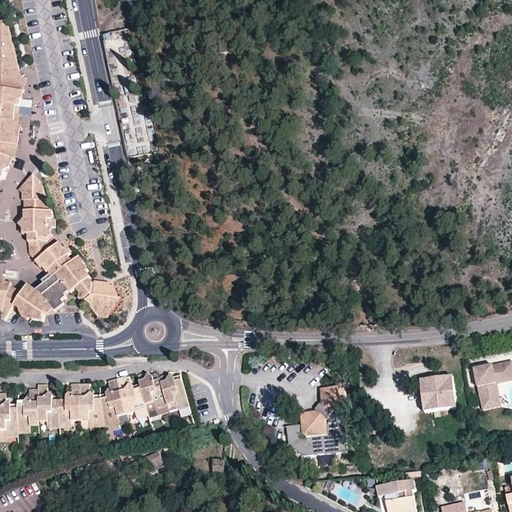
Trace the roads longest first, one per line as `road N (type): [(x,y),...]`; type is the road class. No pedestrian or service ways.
road 1 (tertiary): [(511,322),(229,340)]
road 2 (residential): [(141,271),(83,0)]
road 3 (track): [(267,110),(267,166),(353,270),(371,334)]
road 4 (residential): [(0,380),(108,376),(143,366),(226,372)]
road 5 (residential): [(226,372),(228,410),(243,445),(283,487),(330,511)]
